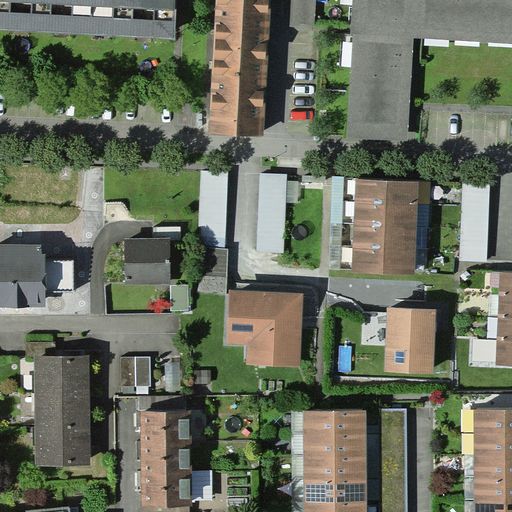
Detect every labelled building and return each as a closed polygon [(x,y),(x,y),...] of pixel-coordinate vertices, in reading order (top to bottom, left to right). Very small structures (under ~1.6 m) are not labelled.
[(173,0),(0,0),(0,18),(172,27),(173,0)] [(270,0),(221,0),(215,123),(264,126),(270,0)] [(317,0),(294,0),(293,23),(316,25),(317,0)] [(511,34),(511,0),(357,0),(349,130),(407,134),(414,29),(511,34)] [(413,184),(356,181),(352,267),(409,270),(413,184)] [(170,240),(128,240),(129,282),(170,281),(170,240)] [(40,249),(0,249),(0,303),(41,303),(40,249)] [(301,297),(232,293),(229,340),(251,341),(249,363),(297,366),(301,297)] [(151,356),(120,356),(120,388),(151,387),(151,356)] [(86,357),(38,358),(39,461),(87,460),(86,357)] [(367,511),(366,405),(309,406),(310,511),(367,511)] [(186,412),(141,413),(143,503),(188,502),(186,412)] [(511,511),(511,412),(478,412),(478,511),(511,511)]
